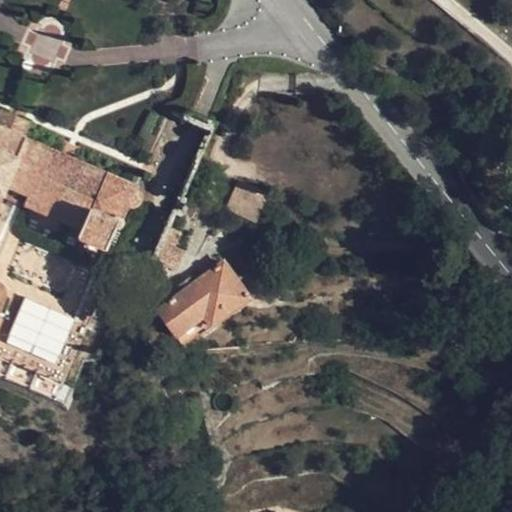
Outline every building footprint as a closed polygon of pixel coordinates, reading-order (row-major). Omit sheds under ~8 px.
[(0,360),(44,382),(82,301),(0,261),(0,182),(2,179),(102,230),(137,167),(0,110),(0,360)] [(225,210),(256,221),(265,197),(234,186),(225,210)] [(158,260),(166,265),(177,269),(183,255),(184,252),(175,247),(181,232),(172,227),(158,260)] [(157,313),(184,349),(249,300),(238,284),(249,276),(252,279),(256,276),(254,272),(256,270),(250,262),(245,265),(241,259),(237,256),(231,254),(224,256),(219,259),(223,264),(194,285),(184,292),(157,313)] [(181,288),(184,292),(194,285),(191,280),(181,288)] [(314,302),(304,298),(292,330),(298,333),(313,337),(325,306),(314,302)] [(506,333),(479,301),(466,314),(493,345),(506,333)]
